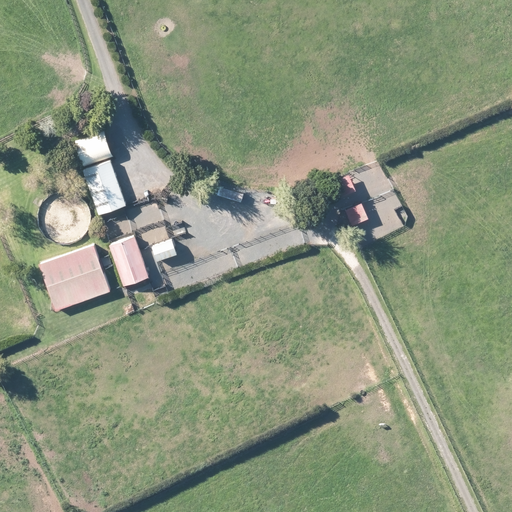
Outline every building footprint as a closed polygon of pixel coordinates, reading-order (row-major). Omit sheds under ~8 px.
[(107,128),(78,137),(86,163),(115,154),(107,128)] [(116,159),(86,169),(101,211),(131,203),(116,159)] [(140,233),(111,242),(126,285),(154,275),(140,233)] [(155,244),(160,260),(183,252),(178,236),(155,244)] [(47,279),(60,311),(116,287),(103,255),(47,279)]
